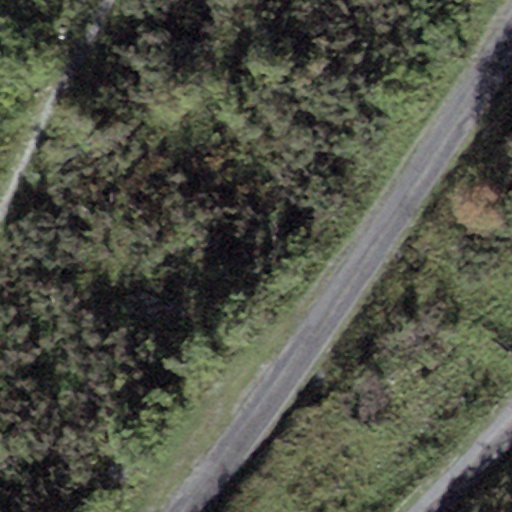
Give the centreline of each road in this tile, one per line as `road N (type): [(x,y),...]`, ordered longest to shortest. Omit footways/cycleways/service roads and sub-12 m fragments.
road 1 (tertiary): [(186,511),(511,34)]
road 2 (tertiary): [(511,418),(422,511)]
